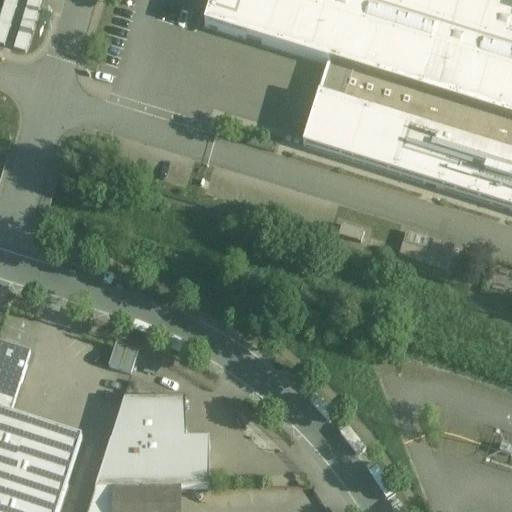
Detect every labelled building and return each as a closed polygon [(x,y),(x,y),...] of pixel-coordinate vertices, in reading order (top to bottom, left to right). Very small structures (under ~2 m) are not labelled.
[(0,48),(6,50),(20,0),(6,0),(0,22),(0,48)] [(27,57),(43,0),(28,0),(13,53),(27,57)] [(511,0),(207,0),(198,29),(326,68),(511,126),(511,0)] [(511,126),(326,68),(316,98),(511,158),(511,126)] [(511,211),(511,158),(316,98),(300,146),(511,211)] [(365,235),(343,227),(339,238),(362,246),(365,235)] [(399,258),(448,272),(455,249),(406,234),(399,258)] [(138,355),(116,347),(109,370),(131,378),(138,355)] [(0,348),(0,416),(10,420),(17,400),(20,391),(21,387),(27,367),(30,358),(18,354),(0,348)] [(185,402),(124,402),(95,492),(97,492),(115,492),(178,491),(210,491),(209,442),(186,442),(185,402)] [(0,416),(0,511),(59,511),(82,442),(10,420),(0,416)] [(177,511),(178,491),(115,492),(115,511),(177,511)] [(115,511),(115,492),(97,492),(95,511),(115,511)]
